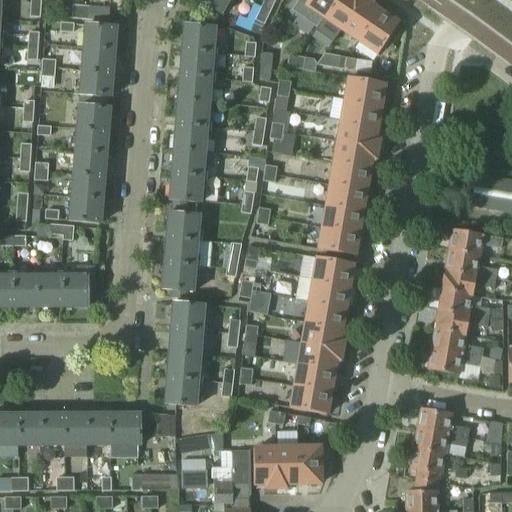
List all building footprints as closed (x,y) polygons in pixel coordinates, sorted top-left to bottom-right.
[(231,4),(233,0),(195,0),(195,1),(221,15),(228,2),(231,4)] [(276,1),(273,0),(264,0),(260,9),(270,13),(276,1)] [(298,0),(291,11),(316,28),(334,0),(298,0)] [(334,0),(316,28),(314,31),(332,43),(341,30),(361,0),(334,0)] [(374,4),(368,0),(361,0),(341,30),(359,43),(380,12),(372,7),(374,4)] [(29,18),(39,19),(40,5),(30,4),(29,18)] [(72,6),(71,19),(81,20),(82,7),(72,6)] [(109,9),(82,7),(81,20),(108,22),(109,9)] [(260,9),(249,32),(259,35),(270,13),(260,9)] [(359,43),(378,55),(398,25),(380,12),(359,43)] [(73,34),(74,25),(60,23),(59,33),(73,34)] [(86,26),(84,49),(115,52),(117,28),(86,26)] [(184,27),(182,54),(213,57),(213,56),(217,56),(218,44),(214,44),(215,30),(184,27)] [(37,48),(38,34),(28,33),(27,47),(37,48)] [(245,44),(243,58),(254,59),(255,45),(245,44)] [(27,61),(36,62),(37,48),(27,47),(27,61)] [(84,49),(82,72),(113,75),(115,52),(84,49)] [(182,54),(180,77),(215,80),(216,69),(212,69),(213,57),(182,54)] [(295,69),(297,57),(289,56),(287,68),(295,69)] [(303,71),(305,59),(297,57),(295,69),(303,71)] [(338,70),(346,71),(348,59),(340,58),(338,70)] [(348,59),(346,71),(354,72),(356,60),(348,59)] [(41,69),(55,70),(55,61),(42,60),(41,62),(41,69)] [(259,79),(270,80),(271,67),(260,67),(259,79)] [(54,79),(55,70),(41,69),(40,78),(41,78),(41,87),(53,88),(53,78),(54,79)] [(253,70),(242,69),(241,83),(252,84),(253,70)] [(113,75),(82,72),(80,95),(95,97),(94,102),(106,103),(107,98),(111,98),(113,75)] [(180,77),(178,102),(208,105),(210,91),(214,91),(215,80),(180,77)] [(348,78),(344,100),(380,106),(384,84),(348,78)] [(279,81),(278,89),(289,91),(291,83),(279,81)] [(268,105),(271,90),(261,88),(258,103),(268,105)] [(289,91),(278,89),(276,97),(288,99),(289,91)] [(376,128),(380,106),(344,100),(340,122),(376,128)] [(24,102),(23,113),(33,113),(34,103),(24,102)] [(94,102),(94,108),(79,107),(77,130),(108,133),(110,110),(106,109),(106,103),(94,102)] [(178,102),(175,127),(210,131),(211,119),(207,118),(208,105),(178,102)] [(32,124),(33,113),(23,113),(22,124),(32,124)] [(263,134),(266,120),(256,118),(253,132),(263,134)] [(377,150),(379,137),(375,137),(376,128),(340,122),(337,143),(377,150)] [(272,124),(271,132),(283,134),(284,126),(272,124)] [(37,137),(50,138),(51,128),(37,127),(37,137)] [(175,127),(173,152),(204,155),(205,140),(209,141),(210,131),(175,127)] [(77,130),(75,153),(106,156),(108,133),(77,130)] [(263,134),(253,132),(251,146),(261,148),(263,134)] [(281,142),(283,134),(271,132),(269,140),(281,142)] [(375,163),(377,150),(337,143),(333,165),(369,171),(371,162),(375,163)] [(31,146),(21,145),(20,159),(30,160),(31,146)] [(171,177),(206,180),(207,169),(203,168),(204,155),(173,152),(171,177)] [(75,153),(73,176),(104,179),(106,156),(75,153)] [(29,174),(30,160),(20,159),(19,173),(29,174)] [(34,173),(48,174),(48,165),(35,164),(34,173)] [(365,192),(369,171),(333,165),(329,186),(365,192)] [(276,176),(277,168),(265,166),(264,174),(276,176)] [(255,184),(257,170),(247,168),(245,183),(255,184)] [(34,173),(34,182),(47,183),(48,174),(34,173)] [(264,174),(262,182),(274,184),(276,176),(264,174)] [(73,176),(71,199),(102,202),(104,179),(73,176)] [(472,208),(511,213),(511,181),(477,176),(472,208)] [(173,202),(173,209),(185,210),(186,203),(200,204),(201,190),(205,190),(206,180),(171,177),(169,202),(173,202)] [(40,186),(34,186),(33,196),(43,197),(43,190),(40,186)] [(329,186),(325,208),(362,214),(365,192),(329,186)] [(241,203),(252,205),(253,195),(243,193),(241,203)] [(18,195),(17,209),(27,209),(28,195),(18,195)] [(102,202),(71,199),(69,222),(100,224),(102,202)] [(250,216),(252,205),(241,203),(240,214),(250,216)] [(358,235),(362,214),(325,208),(322,229),(358,235)] [(26,223),(27,209),(17,209),(16,223),(26,223)] [(166,242),(196,244),(201,244),(201,233),(197,233),(199,218),(185,217),(185,210),(173,209),(172,216),(168,215),(166,242)] [(258,209),(257,217),(269,219),(270,211),(258,209)] [(40,211),(32,210),(31,224),(36,224),(39,225),(40,211)] [(45,211),(44,220),(58,221),(58,212),(45,211)] [(256,225),(268,227),(269,219),(257,217),(256,225)] [(62,237),(63,227),(39,225),(36,224),(35,238),(49,239),(49,236),(62,237)] [(62,242),(72,242),(73,228),(63,227),(62,237),(62,242)] [(318,251),(354,257),(358,235),(322,229),(318,251)] [(452,231),(449,250),(479,256),(481,247),(501,251),(503,240),(452,231)] [(0,247),(11,248),(11,237),(0,237),(0,247)] [(25,237),(11,237),(11,248),(25,248),(25,237)] [(164,266),(199,269),(199,258),(195,257),(196,244),(166,242),(164,266)] [(230,245),(227,266),(237,268),(241,246),(230,245)] [(261,260),(263,251),(248,248),(246,257),(261,260)] [(449,250),(445,270),(496,279),(497,271),(477,267),(479,256),(449,250)] [(303,256),(299,277),(313,280),(349,286),(353,264),(317,258),(303,256)] [(257,263),(245,260),(244,268),(256,271),(257,263)] [(198,280),(199,269),(164,266),(162,291),(173,292),(172,298),(186,299),(186,293),(192,294),(194,279),(198,280)] [(235,279),(237,268),(227,266),(225,277),(235,279)] [(241,282),(240,289),(252,292),(253,284),(256,271),(244,268),(241,282)] [(76,277),(61,277),(61,308),(86,308),(86,292),(93,292),(93,269),(76,269),(76,277)] [(444,271),(441,289),(472,294),(474,286),(494,290),(496,279),(445,270),(445,271),(444,271)] [(0,308),(11,309),(10,274),(0,273),(0,308)] [(49,277),(36,277),(35,309),(61,308),(61,277),(61,273),(49,273),(49,277)] [(21,274),(10,274),(11,309),(35,309),(36,277),(21,277),(21,274)] [(299,277),(295,299),(297,299),(309,301),(345,308),(349,286),(313,280),(299,277)] [(252,292),(240,289),(238,297),(250,300),(252,292)] [(441,289),(437,309),(489,318),(490,311),(470,307),(472,294),(441,289)] [(269,295),(252,292),(250,300),(248,312),(265,315),(269,295)] [(343,319),(345,308),(309,301),(305,323),(341,329),(343,319)] [(172,304),(170,331),(204,333),(205,322),(202,322),(203,306),(172,304)] [(437,309),(434,330),(465,336),(467,326),(487,330),(489,318),(437,309)] [(502,321),(502,310),(490,310),(490,321),(502,321)] [(502,332),(502,321),(490,321),(491,333),(502,332)] [(229,322),(227,335),(238,336),(239,323),(229,322)] [(340,338),(341,329),(305,323),(302,344),(341,351),(344,339),(340,338)] [(246,326),(245,334),(257,336),(258,328),(246,326)] [(435,332),(432,349),(481,359),(483,350),(463,347),(465,336),(434,330),(433,332),(435,332)] [(170,331),(168,355),(198,358),(200,344),(204,344),(204,333),(170,331)] [(257,336),(245,334),(244,342),(256,344),(257,336)] [(236,350),(238,336),(227,335),(226,349),(236,350)] [(335,363),(339,364),(341,351),(302,344),(298,366),(334,372),(335,363)] [(502,350),(490,348),(488,359),(500,361),(502,350)] [(480,368),(481,359),(432,349),(427,372),(458,378),(460,365),(480,368)] [(168,355),(166,380),(200,383),(201,371),(197,371),(198,358),(168,355)] [(491,363),(491,375),(501,375),(501,363),(491,363)] [(330,394),(334,372),(298,366),(294,388),(330,394)] [(253,371),(240,369),(240,377),(252,379),(253,371)] [(232,385),(234,371),(223,370),(223,378),(211,376),(210,383),(222,384),(232,385)] [(240,377),(239,385),(251,387),(252,379),(240,377)] [(488,377),(488,389),(499,388),(499,377),(488,377)] [(200,393),(200,383),(166,380),(164,405),(194,407),(196,393),(200,393)] [(232,385),(222,384),(220,398),(231,399),(232,385)] [(330,394),(294,388),(290,409),(326,415),(330,394)] [(449,427),(451,416),(421,410),(417,430),(468,439),(469,431),(449,427)] [(267,424),(275,425),(277,413),(269,412),(267,424)] [(285,415),(277,413),(275,425),(283,427),(285,415)] [(0,446),(18,447),(17,415),(0,415),(0,446)] [(40,415),(17,415),(18,447),(41,447),(40,415)] [(63,415),(40,415),(41,447),(64,446),(63,415)] [(86,415),(63,415),(64,446),(86,446),(86,415)] [(109,415),(86,415),(86,446),(109,446),(109,415)] [(109,415),(109,446),(109,459),(137,458),(137,446),(139,446),(139,415),(110,415),(109,415)] [(157,417),(157,437),(175,437),(175,417),(157,417)] [(310,419),(298,417),(297,425),(309,427),(310,419)] [(500,444),(501,425),(490,423),(487,442),(500,444)] [(417,430),(414,450),(445,455),(464,458),(466,451),(468,439),(417,430)] [(490,457),(500,457),(500,445),(490,445),(490,457)] [(298,485),(298,448),(275,449),(276,489),(289,489),(289,485),(298,485)] [(320,448),(298,448),(298,485),(320,485),(320,448)] [(276,489),(275,449),(253,449),(253,457),(253,486),(263,485),(263,489),(276,489)] [(438,484),(439,476),(440,476),(441,476),(445,455),(414,450),(410,471),(417,472),(416,482),(438,484)] [(220,470),(214,470),(214,473),(214,490),(214,505),(223,504),(223,511),(249,511),(249,496),(250,496),(250,452),(228,453),(220,453),(220,470)] [(205,461),(181,461),(181,472),(205,472),(205,461)] [(490,478),(500,477),(500,465),(490,465),(490,478)] [(206,490),(206,472),(181,472),(181,490),(206,490)] [(140,492),(140,490),(170,490),(170,476),(140,477),(140,479),(131,479),(131,492),(140,492)] [(0,479),(0,492),(10,492),(19,492),(19,479),(10,479),(0,479)] [(27,479),(19,479),(19,492),(27,492),(27,479)] [(56,479),(56,492),(64,492),(64,479),(56,479)] [(64,492),(73,492),(73,479),(64,479),(64,492)] [(111,479),(101,479),(101,492),(111,492),(111,479)] [(436,511),(436,492),(438,484),(416,482),(414,492),(406,492),(406,511),(436,511)] [(511,494),(501,495),(501,504),(511,504),(511,494)] [(489,495),(489,505),(501,504),(501,495),(489,495)] [(58,510),(58,498),(50,498),(50,511),(58,510)] [(66,498),(58,498),(58,510),(66,510),(66,498)] [(96,498),(96,510),(104,510),(104,498),(96,498)] [(104,498),(104,510),(112,510),(112,498),(104,498)] [(141,510),(149,510),(149,498),(141,498),(141,510)] [(157,498),(149,498),(149,510),(157,510),(157,498)] [(5,499),(5,511),(13,511),(13,499),(5,499)] [(13,511),(21,511),(21,499),(13,499),(13,511)] [(462,511),(466,511),(472,511),(472,500),(462,500),(462,511)]
